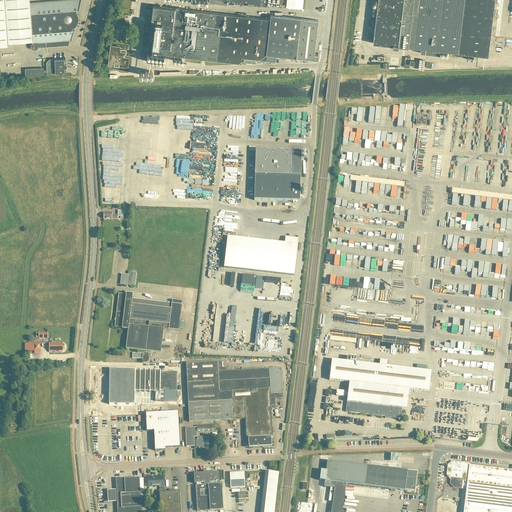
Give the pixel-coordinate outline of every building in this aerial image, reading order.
[(78,0),(73,0),(30,3),(33,43),(32,43),(31,45),(31,48),(33,50),(36,50),(38,48),(45,47),(45,48),(46,48),(46,47),(68,46),(71,32),(72,31),(73,31),(74,30),(75,29),(75,28),(76,27),(77,26),(77,25),(77,24),(77,23),(78,22),(77,21),(77,20),(77,19),(77,18),(76,17),(76,16),(75,15),(78,0)] [(494,0),(378,0),(373,44),(392,46),(392,48),(398,48),(398,47),(420,50),(420,53),(440,56),(440,52),(488,58),(494,0)] [(244,58),(243,62),(255,64),(256,59),(275,62),(276,56),(318,61),(318,55),(318,54),(314,54),(318,21),(270,15),(270,19),(152,6),(147,53),(241,64),(242,58),(244,58)] [(125,55),(126,51),(121,50),(121,51),(120,51),(120,46),(110,45),(108,65),(128,68),(129,57),(124,57),(124,55),(125,55)] [(410,58),(405,58),(404,68),(409,69),(410,65),(414,66),(415,61),(410,61),(410,58)] [(64,64),(64,59),(50,60),(48,63),(49,67),(47,67),(46,67),(47,74),(65,73),(64,69),(65,69),(66,68),(66,67),(67,67),(67,66),(66,65),(65,64),(64,64)] [(43,76),(43,68),(25,69),(25,77),(43,76)] [(356,113),(356,115),(360,116),(361,111),(359,111),(359,112),(354,111),(354,108),(353,107),(352,113),(356,113)] [(193,116),(193,128),(218,130),(218,127),(215,126),(215,122),(212,122),(212,117),(193,116)] [(215,142),(196,141),(196,138),(191,138),(191,139),(181,139),(181,145),(214,147),(215,142)] [(236,172),(237,148),(225,147),(225,157),(229,157),(229,161),(225,161),(225,171),(223,171),(222,177),(236,177),(236,172)] [(359,161),(361,161),(361,165),(370,165),(371,159),(366,159),(366,150),(360,149),(359,161)] [(300,202),(301,151),(256,150),(254,200),(300,202)] [(378,151),(377,164),(371,164),(371,166),(383,166),(383,167),(388,167),(388,169),(396,169),(396,165),(387,165),(388,154),(383,154),(383,151),(378,151)] [(188,167),(187,176),(194,176),(194,180),(205,181),(205,177),(211,178),(211,171),(204,171),(205,167),(200,167),(200,171),(195,170),(195,167),(188,167)] [(403,186),(404,181),(350,175),(349,180),(375,183),(380,184),(379,193),(384,193),(385,184),(403,186)] [(236,196),(237,193),(225,192),(225,197),(228,197),(227,203),(236,204),(237,198),(234,197),(234,195),(236,196)] [(491,210),(497,210),(496,198),(488,198),(489,204),(485,204),(485,208),(491,208),(491,210)] [(383,204),(383,212),(404,213),(404,210),(400,209),(400,210),(389,209),(390,204),(383,204)] [(104,219),(118,219),(118,217),(123,217),(123,211),(118,211),(118,215),(112,215),(112,213),(104,213),(104,219)] [(505,231),(506,218),(495,217),(495,219),(489,218),(489,221),(483,220),(481,232),(489,232),(489,230),(494,230),(494,229),(501,230),(500,231),(505,231)] [(223,234),(223,232),(250,234),(250,223),(229,221),(228,223),(222,223),(222,224),(214,224),(214,233),(223,234)] [(469,243),(469,236),(463,236),(463,254),(468,254),(468,253),(473,253),(474,243),(469,243)] [(285,244),(227,237),(224,268),(294,276),(298,239),(285,238),(285,244)] [(446,249),(458,249),(458,238),(453,238),(453,240),(446,240),(446,249)] [(497,254),(503,255),(503,248),(509,249),(509,243),(503,243),(503,242),(498,241),(497,248),(492,248),(492,251),(487,251),(486,253),(497,254)] [(344,266),(345,256),(328,255),(328,256),(334,257),(333,267),(338,267),(338,265),(344,266)] [(358,261),(363,262),(363,265),(368,266),(369,255),(364,255),(364,256),(358,255),(358,261)] [(381,268),(381,258),(370,258),(370,262),(375,262),(375,268),(381,268)] [(499,281),(500,267),(494,267),(494,262),(490,262),(489,267),(484,267),(483,277),(494,278),(494,280),(499,281)] [(128,275),(127,275),(122,275),(120,285),(134,286),(136,273),(128,272),(128,275)] [(254,299),(265,300),(266,274),(255,274),(254,299)] [(267,275),(267,289),(275,289),(275,275),(267,275)] [(281,292),(284,292),(284,299),(294,299),(294,279),(281,279),(281,292)] [(469,291),(469,297),(498,299),(498,300),(503,300),(504,288),(499,288),(498,295),(485,294),(486,292),(480,291),(480,288),(475,288),(475,292),(469,291)] [(146,353),(146,352),(161,353),(164,329),(168,330),(179,331),(182,305),(182,301),(172,300),(172,304),(132,300),(132,295),(126,294),(126,295),(119,294),(116,319),(115,319),(114,321),(115,321),(115,327),(122,328),(122,329),(128,330),(125,349),(138,351),(137,353),(132,353),(132,359),(142,359),(142,363),(149,363),(149,353),(146,353)] [(211,316),(212,304),(201,303),(200,317),(204,318),(205,316),(211,316)] [(222,305),(222,315),(265,315),(265,305),(222,305)] [(34,354),(39,354),(39,342),(28,342),(28,343),(28,352),(34,352),(34,354)] [(63,350),(64,350),(64,345),(63,345),(63,343),(49,343),(49,352),(63,352),(63,350)] [(429,392),(431,372),(387,367),(388,362),(381,361),(380,366),(357,363),(357,358),(347,357),(347,362),(332,360),(329,380),(349,382),(345,412),(401,419),(402,409),(407,409),(409,390),(429,392)] [(186,364),(188,406),(189,422),(245,420),(246,438),(248,438),(249,448),(271,447),(271,437),(272,437),(271,409),(275,408),(274,399),(282,398),(281,369),(226,372),(226,368),(222,369),(221,362),(186,364)] [(109,370),(109,405),(134,405),(134,391),(155,392),(155,393),(155,401),(159,402),(164,402),(176,402),(177,392),(177,372),(160,372),(135,371),(135,370),(109,370)] [(479,425),(481,404),(474,403),(473,421),(462,420),(462,424),(479,425)] [(179,424),(178,412),(145,414),(146,432),(154,431),(155,451),(165,451),(165,448),(180,448),(179,424)] [(196,428),(185,428),(186,447),(194,447),(194,449),(209,448),(208,441),(205,441),(204,441),(204,437),(197,437),(197,433),(215,432),(215,425),(196,426),(196,428)] [(417,487),(419,485),(416,482),(417,472),(407,471),(407,470),(327,461),(324,487),(334,488),(330,511),(340,511),(344,484),(405,491),(405,490),(415,492),(415,487),(417,487)] [(511,511),(511,470),(509,470),(471,466),(469,466),(469,467),(467,466),(467,465),(458,464),(452,464),(449,466),(449,470),(450,470),(450,472),(448,472),(448,475),(451,478),(453,478),(452,483),(455,486),(461,487),(461,489),(462,489),(467,490),(463,511),(511,511)] [(256,474),(257,480),(261,480),(260,471),(249,471),(249,475),(256,474)] [(198,486),(195,486),(196,511),(198,511),(223,511),(221,485),(218,485),(218,483),(220,483),(219,473),(209,473),(209,472),(205,473),(203,473),(203,474),(194,474),(194,484),(198,484),(198,486)] [(230,488),(245,487),(244,473),(229,473),(230,488)] [(160,493),(165,493),(164,477),(147,478),(148,487),(159,487),(160,493)] [(143,507),(142,493),(144,493),(143,479),(139,479),(116,480),(117,511),(140,511),(141,507),(143,507)] [(180,511),(180,492),(174,492),(174,490),(169,490),(169,492),(165,493),(160,493),(159,493),(160,511),(180,511)] [(116,502),(115,491),(107,491),(107,503),(116,502)]
